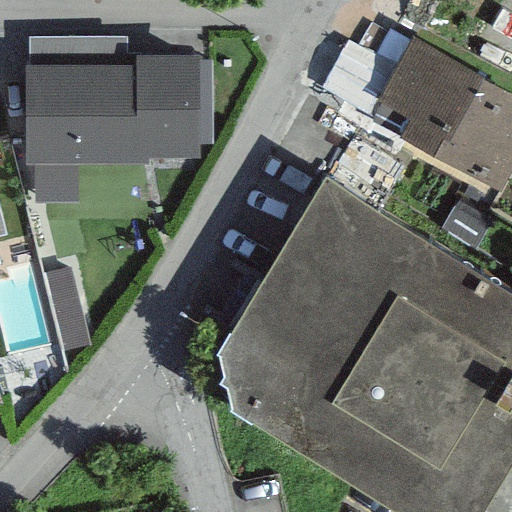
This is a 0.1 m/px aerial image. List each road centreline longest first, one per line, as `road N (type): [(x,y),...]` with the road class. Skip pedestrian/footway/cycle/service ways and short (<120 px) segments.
road 1 (unclassified): [(136,338),(241,176),(319,16)]
road 2 (residential): [(319,16),(0,16)]
road 3 (residential): [(0,500),(136,338)]
road 4 (unclassified): [(136,338),(190,438),(211,511)]
